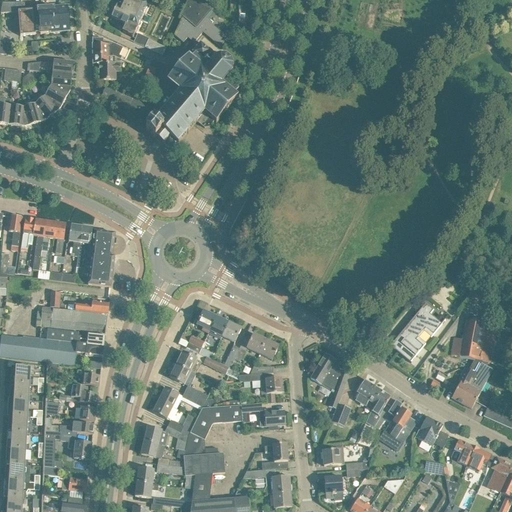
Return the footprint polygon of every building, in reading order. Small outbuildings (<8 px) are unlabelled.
[(148,5),(136,0),(122,0),(118,9),(117,8),(112,19),(125,26),(122,32),(132,37),(132,38),(133,38),(148,5)] [(212,23),(208,19),(206,21),(204,19),(211,10),(212,11),(212,10),(189,0),(187,0),(180,16),(181,16),(181,15),(184,17),(175,37),(183,43),(190,35),(196,41),(203,33),(220,48),(227,38),(224,35),(211,25),(212,23)] [(48,10),(48,4),(21,3),(2,3),(1,13),(1,14),(18,13),(20,37),(36,35),(35,33),(40,32),(40,35),(70,33),(68,8),(48,10)] [(227,31),(224,35),(227,38),(229,40),(233,35),(227,31)] [(166,49),(148,40),(149,39),(138,34),(134,43),(163,56),(166,49)] [(114,44),(108,42),(103,42),(103,39),(92,38),(93,44),(92,44),(93,55),(109,55),(109,57),(114,57),(121,60),(122,57),(119,56),(123,48),(114,44)] [(216,124),(238,98),(235,95),(238,91),(230,85),(233,82),(228,78),(229,78),(228,77),(231,74),(232,74),(233,72),(232,72),(232,68),(234,68),(233,66),(232,66),(231,62),(232,62),(231,60),(230,60),(227,58),(227,57),(225,56),(225,57),(221,56),(221,55),(219,56),(219,57),(216,58),(215,57),(211,54),(212,53),(201,43),(192,54),(189,57),(189,56),(186,59),(187,60),(170,80),(169,79),(167,82),(170,85),(168,87),(168,91),(175,97),(172,101),(171,100),(170,102),(171,102),(163,111),(162,111),(161,112),(162,112),(154,121),(145,131),(155,139),(159,142),(163,145),(164,145),(165,147),(166,149),(168,149),(171,149),(173,149),(174,147),(175,145),(176,144),(178,145),(180,143),(196,123),(196,124),(197,123),(204,129),(209,128),(214,122),(216,124)] [(120,72),(120,64),(114,64),(114,57),(109,57),(109,55),(93,55),(93,64),(99,64),(99,82),(116,81),(115,73),(120,72)] [(71,76),(73,63),(54,61),(53,71),(53,74),(71,76)] [(163,67),(152,62),(150,67),(149,66),(147,71),(160,77),(163,67)] [(39,72),(40,63),(28,64),(27,71),(39,72)] [(12,83),(13,71),(5,70),(4,82),(12,83)] [(21,71),(13,71),(12,83),(11,88),(17,89),(17,83),(20,84),(21,71)] [(157,84),(160,77),(147,71),(145,77),(151,80),(151,82),(157,84)] [(70,92),(71,76),(53,74),(51,87),(67,96),(70,92)] [(60,110),(67,96),(51,87),(45,98),(56,113),(60,110)] [(132,100),(115,93),(106,89),(103,92),(104,95),(102,99),(116,104),(115,106),(124,110),(126,105),(146,113),(148,107),(132,100)] [(44,122),(56,113),(45,98),(35,105),(40,123),(44,122)] [(0,124),(8,126),(11,107),(3,107),(3,100),(0,99),(0,124)] [(40,123),(35,105),(23,109),(21,127),(25,128),(40,123)] [(21,127),(23,109),(11,107),(8,126),(21,127)] [(18,247),(22,219),(11,217),(9,232),(13,233),(11,246),(18,247)] [(31,246),(33,237),(35,221),(25,219),(21,249),(27,250),(27,246),(31,246)] [(41,252),(45,222),(35,221),(33,237),(37,238),(35,252),(41,252)] [(53,240),(55,224),(45,222),(41,252),(40,258),(46,259),(49,239),(53,240)] [(62,256),(66,225),(55,224),(53,240),(56,241),(55,255),(62,256)] [(77,258),(81,227),(71,226),(69,243),(73,243),(72,255),(75,255),(75,258),(77,258)] [(90,246),(93,230),(93,229),(81,227),(77,258),(76,268),(82,269),(85,245),(90,246)] [(98,230),(94,230),(93,240),(87,285),(111,288),(111,285),(108,285),(110,270),(113,271),(113,268),(110,267),(111,260),(114,261),(114,257),(112,257),(115,235),(98,232),(98,230)] [(38,272),(41,252),(35,252),(32,271),(38,272)] [(1,255),(0,268),(0,271),(0,274),(7,275),(9,256),(1,255)] [(438,274),(451,283),(455,277),(446,271),(449,268),(444,265),(438,274)] [(48,281),(49,273),(39,271),(38,279),(48,281)] [(61,282),(62,274),(49,273),(48,281),(61,282)] [(76,276),(62,274),(61,282),(75,284),(76,276)] [(50,293),(50,309),(52,309),(52,310),(59,311),(61,294),(50,293)] [(107,316),(109,304),(92,302),(91,307),(76,305),(75,312),(78,312),(78,314),(107,316)] [(426,303),(390,346),(388,344),(388,345),(411,364),(411,363),(410,363),(425,345),(418,338),(423,332),(431,338),(442,325),(430,315),(433,311),(426,305),(426,304),(426,303)] [(105,334),(107,316),(78,314),(59,311),(52,310),(52,309),(50,309),(42,309),(41,314),(37,313),(36,327),(95,333),(105,334)] [(208,334),(209,332),(216,317),(197,309),(193,317),(200,320),(197,326),(203,329),(202,331),(208,334)] [(222,337),(228,323),(216,317),(209,332),(222,337)] [(452,356),(475,361),(485,363),(490,364),(497,327),(467,321),(464,340),(455,339),(452,356)] [(241,329),(228,323),(222,337),(235,343),(241,329)] [(105,336),(88,334),(87,337),(78,336),(78,333),(65,332),(48,330),(47,341),(64,343),(77,345),(104,348),(105,336)] [(76,356),(77,345),(64,343),(47,341),(39,341),(2,335),(0,346),(0,357),(50,364),(59,365),(75,367),(76,356)] [(259,355),(266,341),(253,335),(251,340),(245,337),(239,349),(234,360),(240,362),(245,352),(246,352),(247,349),(259,355)] [(191,337),(189,343),(201,349),(204,343),(191,337)] [(279,347),(266,341),(259,355),(272,361),(279,347)] [(201,349),(189,343),(186,348),(198,354),(199,354),(201,349)] [(102,359),(104,348),(77,345),(76,356),(102,359)] [(234,360),(239,349),(233,346),(224,366),(229,369),(230,370),(234,360)] [(206,358),(199,354),(198,354),(195,359),(182,353),(176,366),(196,375),(201,363),(203,364),(217,371),(225,376),(229,369),(224,366),(220,364),(206,358)] [(335,388),(341,373),(331,367),(335,361),(325,355),(311,379),(320,385),(321,384),(331,390),(331,392),(333,393),(328,407),(335,410),(343,391),(335,388)] [(478,377),(485,365),(484,365),(485,363),(475,361),(469,371),(465,369),(458,381),(461,382),(452,399),(460,404),(469,387),(473,388),(479,377),(478,377)] [(58,373),(59,365),(50,364),(49,372),(58,373)] [(471,410),(476,401),(493,370),(485,365),(478,377),(479,377),(473,388),(469,387),(460,404),(471,410)] [(190,387),(196,375),(176,366),(170,378),(184,385),(188,386),(190,387)] [(10,378),(10,385),(29,386),(33,386),(33,380),(29,380),(30,369),(11,368),(11,370),(9,378),(10,378)] [(273,368),(263,369),(253,369),(250,376),(262,375),(273,374),(273,368)] [(343,391),(346,384),(349,374),(341,371),(341,373),(335,388),(343,391)] [(99,388),(100,377),(90,376),(91,372),(83,372),(81,386),(99,388)] [(262,375),(250,376),(239,377),(239,384),(260,382),(261,395),(274,394),(282,394),(284,392),(284,387),(282,386),(281,380),(262,381),(262,375)] [(373,404),(374,403),(381,391),(365,381),(357,393),(360,394),(356,401),(365,407),(369,401),(373,404)] [(28,396),(29,386),(10,385),(10,386),(8,394),(9,394),(9,400),(8,400),(8,401),(28,402),(32,402),(32,397),(28,396)] [(98,395),(97,395),(88,394),(89,388),(73,386),(71,397),(60,396),(59,401),(64,402),(75,403),(78,404),(97,406),(98,395)] [(200,393),(190,387),(188,386),(185,392),(205,402),(208,397),(200,393)] [(179,395),(174,393),(165,388),(159,401),(172,407),(179,395)] [(383,409),(385,406),(391,397),(381,391),(374,403),(376,405),(371,411),(366,424),(370,426),(376,414),(378,416),(383,409)] [(185,392),(182,398),(195,404),(202,408),(205,402),(185,392)] [(27,413),(28,402),(8,401),(7,417),(27,418),(31,418),(31,413),(27,413)] [(166,420),(172,407),(159,401),(153,414),(166,420)] [(394,417),(402,405),(396,401),(388,413),(394,417)] [(47,403),(46,415),(52,416),(53,410),(59,410),(60,404),(47,403)] [(260,404),(246,405),(241,406),(241,413),(261,412),(260,404)] [(242,423),(241,413),(241,406),(202,408),(196,420),(187,437),(204,441),(212,425),(242,423)] [(338,406),(335,413),(333,417),(332,420),(344,424),(350,410),(338,406)] [(94,423),(96,410),(81,408),(79,421),(94,423)] [(402,409),(396,417),(393,423),(397,425),(390,435),(384,431),(379,440),(398,452),(417,423),(410,418),(411,415),(402,409)] [(511,425),(511,420),(487,409),(483,417),(510,429),(511,425)] [(271,411),(265,411),(264,412),(265,428),(285,426),(284,412),(271,413),(271,411)] [(187,437),(196,420),(188,415),(182,427),(170,421),(167,427),(187,437)] [(26,429),(27,418),(7,417),(7,418),(8,418),(8,419),(8,418),(6,426),(8,427),(7,433),(26,434),(30,435),(30,429),(26,429)] [(431,448),(442,427),(427,418),(415,439),(431,448)] [(93,435),(94,425),(78,423),(73,423),(73,427),(67,427),(60,427),(60,433),(69,433),(76,434),(80,434),(83,434),(93,435)] [(185,451),(187,437),(167,427),(164,432),(168,434),(174,437),(178,439),(176,449),(185,451)] [(165,447),(168,434),(164,432),(161,432),(147,428),(144,442),(158,445),(158,446),(165,447)] [(440,432),(434,444),(443,449),(448,437),(440,432)] [(25,445),(26,434),(7,433),(7,435),(5,443),(7,443),(6,449),(25,450),(29,451),(29,445),(25,445)] [(205,450),(204,441),(187,437),(185,451),(184,457),(218,454),(217,449),(205,450)] [(467,466),(475,448),(459,441),(454,452),(461,455),(457,463),(467,468),(467,466)] [(90,461),(92,445),(82,444),(75,443),(68,442),(67,449),(74,450),(73,459),(81,460),(81,461),(83,461),(83,460),(90,461)] [(165,447),(158,446),(158,445),(144,442),(141,455),(155,459),(158,459),(162,460),(165,447)] [(288,469),(287,445),(272,446),(264,447),(264,454),(273,453),(273,462),(274,463),(261,464),(262,471),(275,470),(288,469)] [(341,466),(339,446),(328,447),(329,451),(323,452),(324,467),(341,466)] [(346,465),(346,471),(369,469),(373,449),(368,448),(365,460),(362,462),(362,464),(346,465)] [(486,467),(491,456),(475,448),(467,466),(467,468),(471,470),(475,462),(486,467)] [(24,461),(25,450),(6,449),(6,451),(4,459),(6,459),(5,466),(24,467),(28,467),(28,461),(24,461)] [(184,457),(185,451),(176,449),(175,450),(181,451),(179,456),(184,457)] [(54,468),(54,451),(45,451),(44,458),(44,467),(54,468)] [(223,454),(218,454),(184,457),(184,463),(184,468),(185,475),(185,476),(185,477),(195,476),(212,475),(225,474),(223,454)] [(504,483),(511,466),(511,465),(496,458),(491,469),(503,474),(500,481),(504,483)] [(162,460),(158,459),(157,465),(169,466),(184,468),(184,463),(169,461),(162,460)] [(157,471),(156,473),(185,476),(185,475),(184,468),(169,466),(157,465),(157,471)] [(23,477),(24,467),(5,466),(5,467),(3,475),(5,475),(4,482),(23,483),(27,483),(27,477),(23,477)] [(511,492),(511,466),(504,483),(499,493),(509,498),(511,492)] [(44,467),(43,477),(60,478),(60,474),(56,474),(56,468),(54,468),(44,467)] [(137,483),(152,485),(154,471),(138,469),(137,483)] [(367,477),(369,469),(346,471),(347,479),(367,477)] [(275,479),(275,470),(262,471),(262,472),(246,473),(243,480),(266,478),(266,487),(264,491),(265,495),(273,494),(290,493),(289,478),(275,479)] [(209,501),(212,475),(195,476),(192,503),(209,501)] [(426,476),(422,482),(428,485),(432,479),(426,476)] [(86,494),(87,481),(64,478),(63,487),(62,491),(86,494)] [(325,479),(326,495),(342,494),(341,478),(325,479)] [(477,494),(482,482),(476,480),(471,491),(477,494)] [(388,483),(383,488),(394,496),(404,481),(388,483)] [(22,493),(23,483),(4,482),(4,483),(2,491),(4,491),(3,498),(22,499),(26,499),(26,494),(22,493)] [(450,509),(460,487),(446,482),(450,509)] [(482,482),(477,496),(485,499),(491,486),(482,482)] [(151,499),(152,485),(137,483),(135,497),(151,499)] [(362,494),(367,497),(370,491),(365,488),(362,494)] [(291,508),(290,493),(273,494),(274,509),(291,508)] [(507,511),(511,501),(511,500),(506,497),(498,511),(507,511)] [(21,510),(22,499),(3,498),(3,500),(1,507),(3,508),(2,511),(24,511),(25,510),(21,510)] [(83,511),(84,507),(81,506),(82,500),(68,498),(67,505),(59,503),(58,506),(49,505),(49,508),(42,507),(42,511),(83,511)] [(249,511),(248,498),(233,500),(234,511),(249,511)] [(153,499),(153,505),(171,508),(184,510),(185,503),(153,499)] [(234,511),(233,500),(209,501),(192,503),(190,511),(234,511)] [(350,511),(366,511),(370,508),(358,500),(350,511)]
